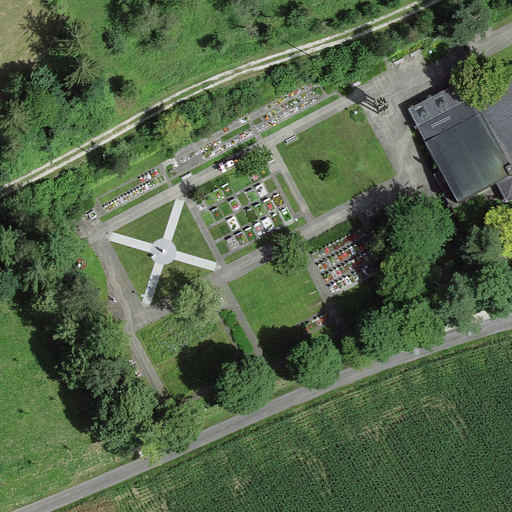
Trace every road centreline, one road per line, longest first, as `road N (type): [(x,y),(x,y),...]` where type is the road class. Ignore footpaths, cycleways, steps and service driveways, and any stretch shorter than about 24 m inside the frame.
road 1 (track): [(483,328),(21,511)]
road 2 (track): [(429,0),(210,82),(0,194)]
